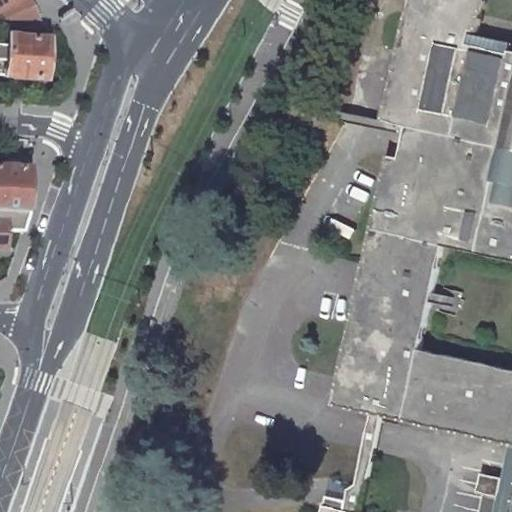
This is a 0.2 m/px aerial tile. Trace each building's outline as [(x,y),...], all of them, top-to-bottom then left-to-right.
[(44,27),(28,0),(12,0),(0,7),(0,24),(37,29),(43,28),(44,27)] [(399,50),(384,119),(407,125),(400,157),(390,155),(334,404),(373,413),(385,415),(511,443),(511,42),(471,33),(472,29),(478,31),(484,0),(410,0),(408,14),(399,50)] [(46,40),(7,37),(6,46),(0,45),(0,74),(4,75),(3,77),(43,80),(46,40)] [(0,210),(27,212),(29,167),(0,166),(0,210)] [(0,246),(2,247),(3,231),(21,231),(27,212),(0,210),(0,246)] [(373,413),(356,483),(370,486),(385,415),(373,413)] [(344,509),(325,505),(323,511),(363,511),(370,486),(356,483),(349,488),(344,509)]
